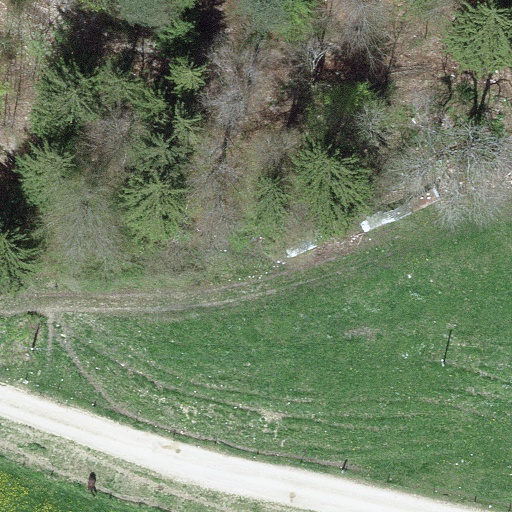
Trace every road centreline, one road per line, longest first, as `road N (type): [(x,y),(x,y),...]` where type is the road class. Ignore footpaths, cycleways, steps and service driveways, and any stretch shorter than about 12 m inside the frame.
road 1 (track): [(0,307),(61,308),(273,283),(456,222),(511,191)]
road 2 (unclassified): [(0,403),(201,473),(367,511)]
